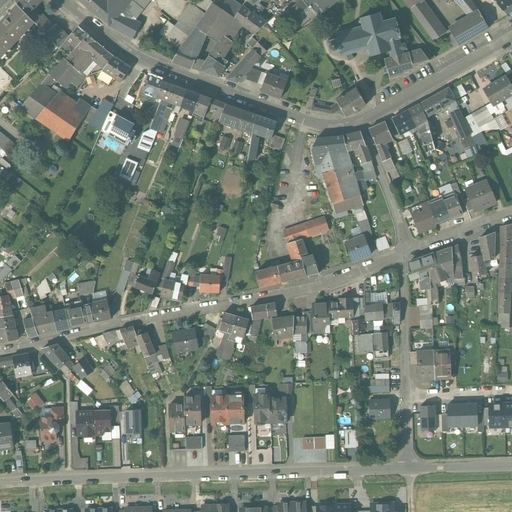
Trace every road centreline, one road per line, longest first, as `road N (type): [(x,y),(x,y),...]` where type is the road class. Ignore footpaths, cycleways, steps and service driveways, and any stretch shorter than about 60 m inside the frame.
road 1 (residential): [(403,254),(324,285),(0,352)]
road 2 (residential): [(408,470),(0,483)]
road 3 (residential): [(62,0),(171,73),(310,122),(360,122)]
road 4 (residential): [(403,254),(408,470)]
road 5 (residential): [(360,122),(511,40)]
road 6 (residential): [(360,122),(401,227),(403,254)]
